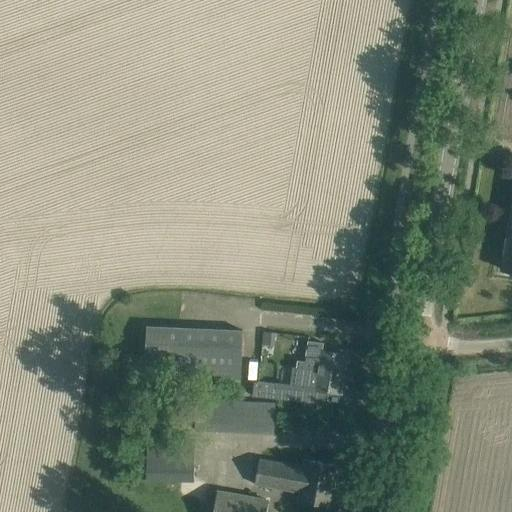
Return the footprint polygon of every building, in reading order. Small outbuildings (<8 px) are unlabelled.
[(511,208),(501,269),(511,270),(511,208)] [(145,375),(241,379),(243,331),(147,327),(145,375)] [(263,331),(262,343),(274,344),(275,332),(263,331)] [(255,382),(253,396),(275,398),(315,402),(317,389),(328,391),(341,393),(347,354),(322,350),(324,343),(308,340),(305,361),(298,360),(296,370),(294,386),(276,383),(259,381),(259,382),(255,382)] [(116,364),(115,373),(125,373),(126,364),(116,364)] [(195,399),(194,429),(256,432),(257,402),(215,400),(195,399)] [(146,469),(146,481),(193,482),(193,471),(194,441),(147,440),(146,469)] [(305,460),(304,467),(260,458),(255,483),(299,492),(298,498),(332,505),(339,466),(305,460)] [(267,501),(217,491),(212,511),(266,511),(268,502),(269,502),(269,500),(267,500),(267,501)]
